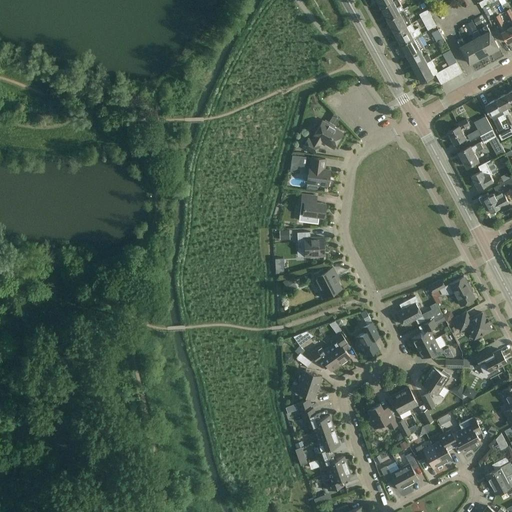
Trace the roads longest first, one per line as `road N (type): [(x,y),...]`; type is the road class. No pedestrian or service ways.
road 1 (residential): [(399,351),(343,235),(347,177),(356,153),(417,119)]
road 2 (residential): [(382,511),(344,394),(399,351)]
road 3 (tertiary): [(417,119),(347,0)]
road 4 (tertiary): [(481,241),(417,119)]
